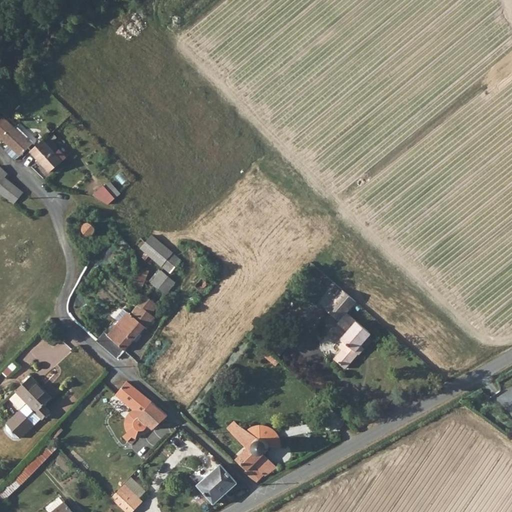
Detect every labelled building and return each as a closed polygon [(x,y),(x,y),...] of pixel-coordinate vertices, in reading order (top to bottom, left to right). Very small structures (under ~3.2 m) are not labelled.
[(0,120),(0,130),(21,152),(29,145),(31,143),(4,116),(0,120)] [(55,153),(44,138),(32,149),(45,163),(55,153)] [(0,185),(7,194),(17,185),(9,175),(11,172),(1,164),(0,165),(0,185)] [(109,206),(123,192),(111,180),(97,194),(109,206)] [(7,194),(19,208),(28,198),(17,185),(7,194)] [(92,233),(96,230),(96,228),(94,223),(91,222),(87,223),(85,227),(86,230),(88,233),(92,233)] [(165,257),(171,250),(152,232),(145,238),(142,235),(137,240),(161,262),(165,257)] [(161,262),(171,270),(182,259),(171,250),(165,257),(161,262)] [(149,269),(138,267),(134,284),(141,289),(149,269)] [(105,330),(98,339),(121,358),(145,327),(147,329),(156,316),(152,311),(176,281),(163,269),(153,282),(154,283),(145,293),(139,304),(138,303),(131,311),(130,310),(109,332),(105,330)] [(211,286),(202,276),(196,282),(206,292),(211,286)] [(336,360),(347,370),(360,356),(357,354),(373,336),(349,314),(359,303),(346,292),(329,311),(342,323),(340,324),(350,333),(343,341),(345,343),(349,346),(344,352),(336,360)] [(340,349),(344,352),(349,346),(345,343),(340,349)] [(55,395),(34,372),(19,387),(30,399),(11,417),(9,426),(16,434),(24,433),(44,414),(45,415),(54,407),(48,400),(55,395)] [(129,431),(123,436),(129,442),(134,437),(139,440),(141,432),(149,424),(154,429),(170,416),(131,380),(118,396),(134,410),(128,420),(129,431)] [(243,470),(260,484),(266,471),(265,470),(271,463),(267,456),(272,451),(278,449),(279,446),(279,440),(275,437),(264,434),(253,438),(244,425),(236,431),(245,443),(237,456),(246,467),(243,470)] [(49,444),(33,466),(39,471),(55,448),(49,444)] [(238,483),(222,465),(200,484),(216,504),(238,483)] [(141,504),(123,486),(120,489),(138,506),(141,504)] [(120,489),(109,500),(121,511),(133,511),(138,506),(120,489)]
